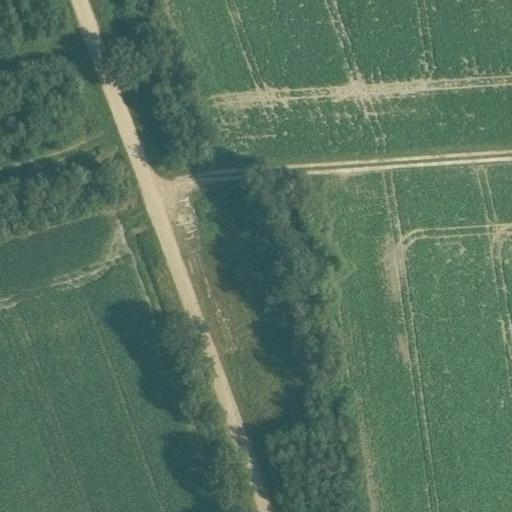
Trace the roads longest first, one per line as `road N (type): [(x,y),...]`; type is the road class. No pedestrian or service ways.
road 1 (track): [(134,138),(268,511)]
road 2 (track): [(511,153),(149,180)]
road 3 (track): [(84,0),(134,138)]
road 4 (track): [(0,174),(134,138)]
